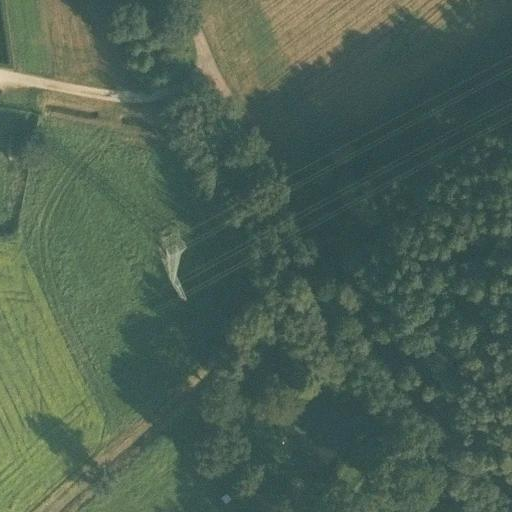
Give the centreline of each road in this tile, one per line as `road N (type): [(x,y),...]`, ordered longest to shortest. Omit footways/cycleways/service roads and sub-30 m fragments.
road 1 (track): [(511,491),(354,311),(217,76)]
road 2 (track): [(0,74),(160,105),(217,76)]
